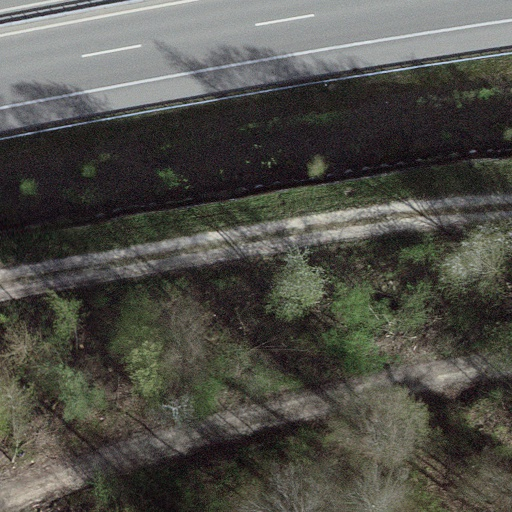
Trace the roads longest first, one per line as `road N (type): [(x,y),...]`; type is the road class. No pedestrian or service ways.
road 1 (track): [(0,499),(255,414),(511,361)]
road 2 (track): [(0,284),(296,231),(511,208)]
road 3 (motorway): [(0,72),(410,0)]
